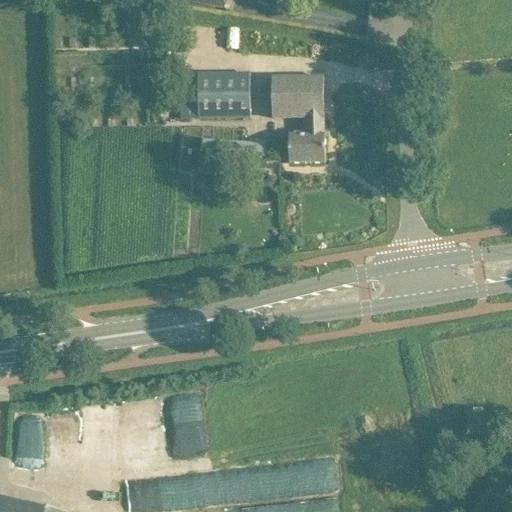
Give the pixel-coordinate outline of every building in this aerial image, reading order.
[(177,0),(225,9),(226,0),(177,0)] [(181,118),(250,118),(250,73),(181,74),(181,118)] [(290,134),(290,164),(326,164),(326,136),(325,136),(324,119),(325,119),(325,78),(274,79),(275,117),(308,117),(308,134),(290,134)] [(206,142),(206,154),(248,153),(248,141),(206,142)] [(467,413),(469,420),(473,439),(489,436),(482,410),(467,413)] [(0,511),(57,511),(0,496),(0,511)]
